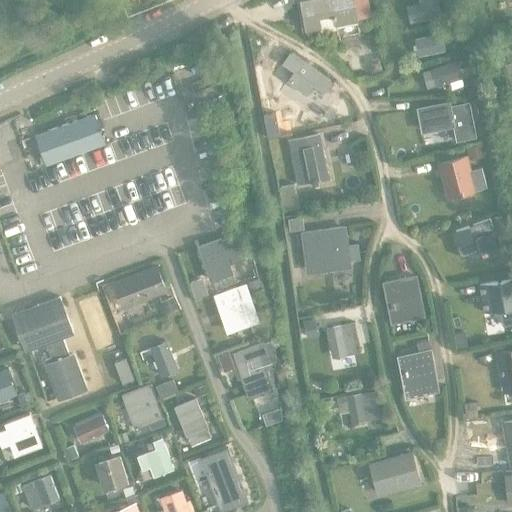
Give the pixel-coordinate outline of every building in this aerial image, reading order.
[(302,0),(301,0),(306,29),(319,27),(317,16),(330,14),(331,18),(335,18),(335,24),(357,20),(352,0),(302,0)] [(407,6),(410,22),(439,16),(435,0),(420,0),(421,3),(407,6)] [(442,43),(447,42),(446,33),(414,39),(417,55),(443,50),(442,43)] [(511,38),(511,33),(499,35),(500,44),(511,42),(511,38)] [(290,51),(282,63),(293,71),(286,80),(306,94),(313,84),(324,93),(332,81),(290,51)] [(371,60),(368,66),(369,72),(381,69),(379,58),(371,60)] [(431,69),(435,84),(461,77),(459,70),(467,67),(464,60),(431,69)] [(467,67),(459,70),(461,77),(471,74),(469,67),(467,67)] [(449,101),(417,107),(421,130),(453,124),(456,139),(475,136),(468,102),(450,105),(449,101)] [(96,113),(47,130),(58,160),(106,142),(96,113)] [(318,133),(289,139),(298,183),(327,177),(318,133)] [(479,144),(469,147),(472,158),(482,155),(484,155),(481,143),(479,144)] [(465,156),(442,162),(450,194),(489,184),(484,165),(469,169),(465,156)] [(295,184),(279,187),(281,197),(297,194),(295,184)] [(499,214),(490,217),(494,228),(503,225),(499,214)] [(303,217),(291,218),(292,228),(304,227),(303,217)] [(471,222),(451,229),(460,257),(495,246),(491,233),(486,218),(471,222)] [(346,225),(301,231),(307,270),(351,264),(351,259),(361,258),(359,242),(349,243),(346,225)] [(219,240),(199,247),(210,280),(230,273),(227,264),(246,259),(246,257),(238,234),(219,240)] [(116,283),(113,284),(121,306),(124,305),(164,290),(155,267),(116,283)] [(383,282),(387,297),(391,296),(394,315),(421,309),(415,276),(383,282)] [(199,278),(188,283),(194,298),(205,294),(199,278)] [(256,278),(246,282),(249,289),(258,286),(256,278)] [(511,279),(479,284),(483,312),(499,310),(501,323),(511,321),(511,279)] [(215,294),(219,305),(227,330),(247,324),(256,320),(244,284),(215,294)] [(162,303),(157,305),(160,313),(178,307),(173,295),(161,300),(162,303)] [(61,336),(72,332),(58,296),(12,313),(25,349),(45,342),(51,356),(43,359),(58,398),(85,388),(73,354),(68,356),(61,336)] [(315,317),(303,320),(307,336),(319,333),(315,317)] [(327,328),(332,353),(345,350),(346,355),(360,352),(354,322),(327,328)] [(466,331),(455,333),(457,347),(468,345),(466,331)] [(151,347),(161,374),(176,369),(165,341),(151,347)] [(265,341),(234,351),(238,361),(243,376),(246,385),(250,396),(270,390),(266,378),(263,369),(271,367),(265,341)] [(230,349),(218,353),(224,369),(235,365),(230,349)] [(511,349),(495,353),(502,392),(511,389),(511,349)] [(125,357),(114,361),(122,382),(133,378),(125,357)] [(407,380),(403,381),(406,396),(438,390),(431,357),(404,362),(407,380)] [(0,392),(14,388),(7,368),(0,370),(0,392)] [(174,377),(165,381),(169,391),(178,388),(174,377)] [(165,381),(156,385),(161,395),(169,391),(165,381)] [(149,423),(150,428),(164,423),(149,383),(121,393),(135,428),(149,423)] [(204,384),(192,388),(195,396),(206,392),(204,384)] [(30,391),(18,396),(22,405),(34,400),(30,391)] [(339,396),(340,402),(347,400),(351,421),(378,416),(373,392),(361,394),(361,392),(339,396)] [(194,398),(174,406),(177,413),(186,436),(189,441),(189,443),(190,443),(190,444),(192,443),(197,441),(209,436),(209,435),(209,434),(206,427),(197,404),(194,398)] [(476,401),(464,403),(466,416),(478,415),(476,401)] [(279,409),(271,411),(274,421),(280,419),(279,409)] [(7,426),(0,428),(0,442),(2,446),(10,443),(15,456),(43,445),(31,412),(5,422),(7,426)] [(73,425),(80,440),(107,428),(101,414),(73,425)] [(505,442),(510,465),(511,464),(511,420),(501,422),(505,442)] [(126,430),(119,433),(122,441),(129,439),(126,430)] [(154,441),(157,449),(145,453),(137,456),(142,468),(150,466),(154,475),(173,468),(171,463),(167,454),(161,438),(154,441)] [(74,443),(66,447),(70,458),(79,455),(74,443)] [(227,447),(201,457),(221,511),(247,501),(227,447)] [(418,482),(409,453),(369,465),(377,493),(418,482)] [(99,463),(105,487),(126,481),(119,457),(99,463)] [(54,468),(13,483),(22,506),(63,490),(54,468)] [(162,498),(167,511),(188,511),(181,491),(162,498)] [(0,493),(0,511),(12,511),(5,492),(0,493)] [(139,511),(136,502),(107,511),(139,511)] [(472,511),(472,503),(461,504),(461,511),(472,511)]
